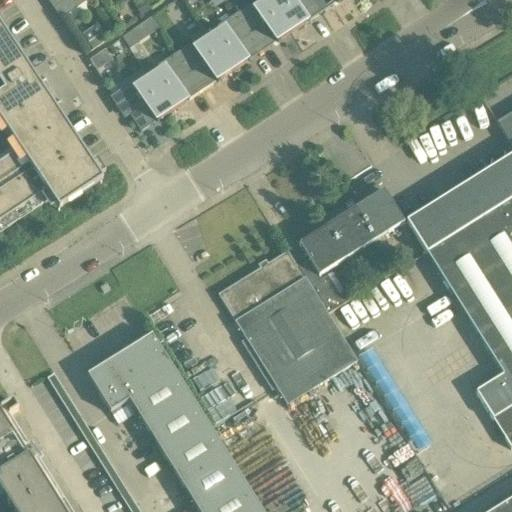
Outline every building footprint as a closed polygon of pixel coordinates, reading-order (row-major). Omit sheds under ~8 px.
[(51,0),(50,1),(61,20),(81,6),(78,2),(81,0),(51,0)] [(272,0),(269,3),(290,35),(305,25),(305,23),(308,21),(308,22),(320,15),(309,0),(272,0)] [(309,0),(320,15),(335,4),(337,6),(338,6),(337,4),(342,0),(309,0)] [(152,11),(145,1),(136,8),(143,18),(152,11)] [(250,9),(236,18),(260,55),(275,44),(277,46),(278,46),(277,44),(290,35),(269,3),(253,13),(250,9)] [(219,35),(208,42),(230,75),(245,64),(245,63),(248,61),(248,62),(260,55),(236,18),(217,31),(219,35)] [(0,122),(16,147),(0,157),(0,234),(48,202),(52,200),(60,213),(102,186),(97,179),(0,31),(0,122)] [(137,46),(130,35),(122,41),(129,52),(137,46)] [(88,45),(93,52),(99,48),(107,43),(102,36),(88,45)] [(189,49),(176,58),(200,94),(215,84),(217,86),(218,85),(217,83),(230,75),(208,42),(192,53),(189,49)] [(104,51),(90,61),(97,72),(112,62),(104,51)] [(158,75),(148,82),(170,115),(185,104),(185,103),(188,101),(188,102),(200,94),(176,58),(156,71),(158,75)] [(128,89),(112,100),(125,120),(126,120),(125,119),(128,117),(140,136),(153,127),(152,126),(155,124),(157,126),(158,125),(157,123),(170,115),(148,82),(131,93),(128,89)] [(511,150),(511,158),(406,225),(502,378),(475,395),(492,423),(511,411),(511,412),(511,435),(503,441),(510,452),(511,450),(511,116),(497,126),(511,150)] [(383,194),(354,212),(374,245),(404,226),(383,194)] [(354,212),(327,230),(347,262),(374,245),(354,212)] [(309,264),(298,272),(326,317),(354,299),(335,269),(347,262),(327,230),(299,248),(309,264)] [(287,254),(218,297),(287,408),(356,364),(326,317),(298,272),(287,254)] [(153,337),(121,357),(144,393),(176,373),(153,337)] [(121,357),(89,377),(112,414),(130,402),(130,401),(144,393),(121,357)] [(369,367),(360,372),(370,392),(379,387),(369,367)] [(130,401),(130,402),(147,429),(193,401),(176,373),(144,393),(130,401)] [(59,385),(54,376),(47,381),(52,389),(59,385)] [(64,393),(59,385),(52,389),(58,398),(64,393)] [(70,402),(64,393),(58,398),(63,406),(70,402)] [(193,401),(147,429),(165,457),(210,429),(193,401)] [(75,410),(70,402),(63,406),(68,414),(75,410)] [(12,403),(0,410),(0,411),(0,412),(4,410),(9,418),(18,412),(12,403)] [(80,419),(75,410),(68,414),(73,423),(80,419)] [(60,511),(0,415),(0,494),(11,511),(60,511)] [(86,427),(80,419),(73,423),(79,431),(86,427)] [(91,435),(86,427),(79,431),(84,440),(91,435)] [(210,429),(165,457),(182,485),(228,456),(210,429)] [(96,444),(91,435),(84,440),(89,448),(96,444)] [(102,452),(96,444),(89,448),(95,457),(102,452)] [(107,461),(102,452),(95,457),(100,465),(107,461)] [(228,456),(182,485),(198,511),(200,511),(245,484),(228,456)] [(112,469),(107,461),(100,465),(105,474),(112,469)] [(118,478),(112,469),(105,474),(111,482),(118,478)] [(123,486),(118,478),(111,482),(116,491),(123,486)] [(262,511),(245,484),(200,511),(262,511)] [(128,495),(123,486),(116,491),(121,499),(128,495)] [(133,503),(128,495),(121,499),(127,508),(133,503)] [(138,511),(139,511),(133,503),(127,508),(129,511),(138,511)] [(511,511),(511,503),(497,511),(511,511)]
